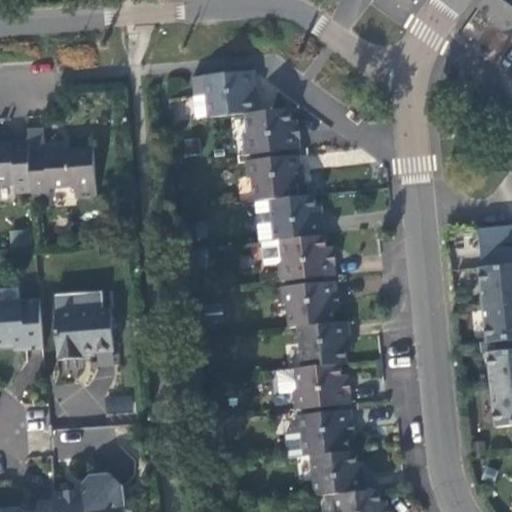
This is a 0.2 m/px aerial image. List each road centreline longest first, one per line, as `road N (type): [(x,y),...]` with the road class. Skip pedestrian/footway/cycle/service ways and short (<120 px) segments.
road 1 (residential): [(0,24),(265,5),(307,15),(365,56),(414,71)]
road 2 (residential): [(420,212),(442,460),(461,511)]
road 3 (residential): [(264,61),(377,142),(413,149)]
